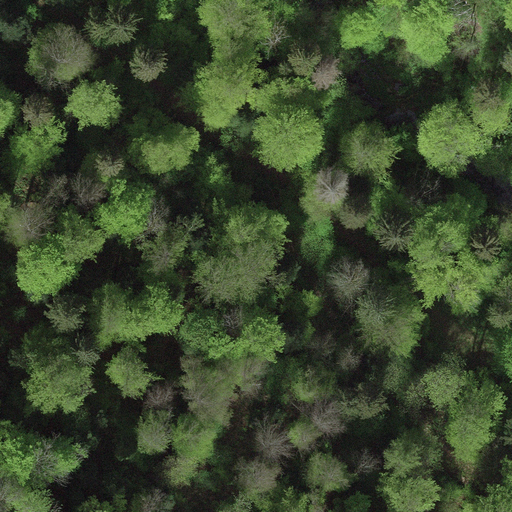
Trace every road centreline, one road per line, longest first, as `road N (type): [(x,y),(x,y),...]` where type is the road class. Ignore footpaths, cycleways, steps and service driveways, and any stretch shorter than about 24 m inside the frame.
road 1 (track): [(37,0),(87,29),(192,117),(330,315),(433,444),(511,500)]
road 2 (track): [(192,117),(481,351)]
